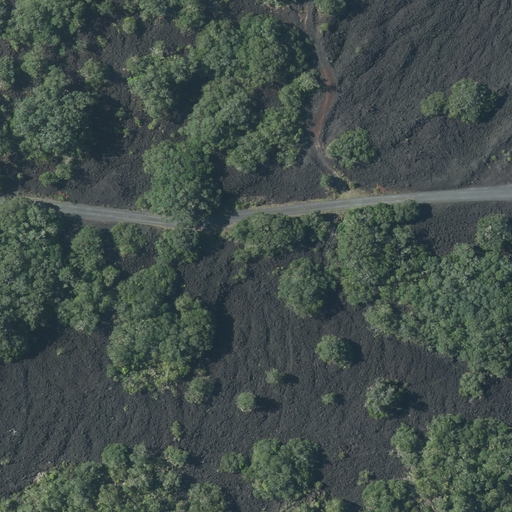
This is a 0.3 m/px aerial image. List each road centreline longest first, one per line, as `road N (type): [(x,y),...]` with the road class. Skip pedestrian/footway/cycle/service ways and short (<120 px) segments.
road 1 (track): [(347,204),(194,225),(0,201)]
road 2 (track): [(511,191),(347,204)]
